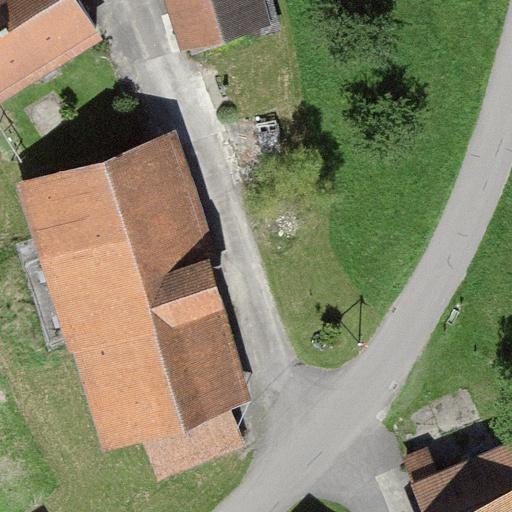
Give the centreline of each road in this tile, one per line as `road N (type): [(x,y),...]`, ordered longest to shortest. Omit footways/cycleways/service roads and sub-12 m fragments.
road 1 (track): [(367,511),(332,436),(302,411),(149,0)]
road 2 (unclassified): [(240,511),(332,436),(468,241),(511,112)]
